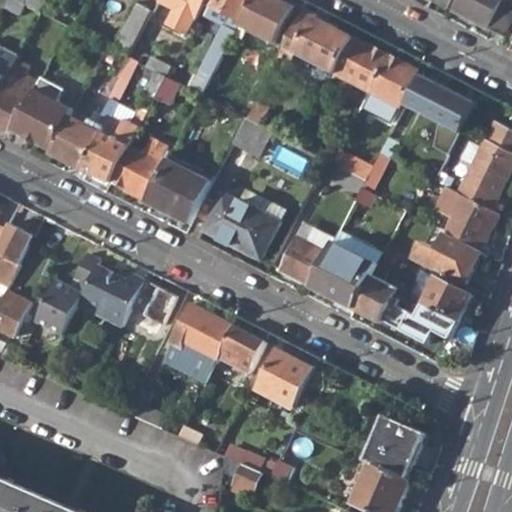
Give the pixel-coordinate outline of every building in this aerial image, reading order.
[(21,0),(43,11),(49,0),(21,0)] [(160,0),(160,1),(176,9),(168,24),(190,35),(208,0),(160,0)] [(226,26),(212,53),(224,58),(237,33),(241,25),(242,22),(240,21),(250,0),(215,0),(212,6),(214,7),(209,17),(226,26)] [(253,0),(242,22),(241,25),(249,28),(278,44),(296,7),(282,0),(253,0)] [(511,0),(460,0),(456,10),(504,35),(511,18),(511,0)] [(116,49),(132,57),(155,12),(140,4),(116,49)] [(299,52),(337,72),(355,37),(305,12),(281,58),(292,64),(299,52)] [(241,25),(237,33),(245,38),(249,28),(241,25)] [(337,73),(372,91),(390,55),(355,37),(337,72),(337,73)] [(0,99),(11,79),(13,74),(21,60),(22,56),(0,44),(0,99)] [(212,53),(193,89),(205,95),(224,58),(212,53)] [(372,91),(401,106),(420,70),(390,55),(372,91)] [(11,79),(0,99),(0,124),(15,132),(32,101),(34,102),(44,82),(30,75),(34,66),(21,60),(13,74),(11,79)] [(440,83),(424,75),(421,81),(437,89),(440,83)] [(169,76),(159,96),(173,103),(182,83),(169,76)] [(70,92),(45,79),(44,82),(34,102),(25,120),(38,127),(32,138),(58,151),(76,116),(78,111),(64,103),(70,92)] [(421,81),(407,106),(441,124),(436,148),(451,156),(479,104),(475,102),(464,99),(464,96),(440,83),(437,89),(421,81)] [(348,106),(361,113),(367,101),(355,95),(348,106)] [(58,151),(56,153),(87,169),(106,133),(108,129),(115,116),(122,104),(122,103),(116,100),(108,116),(101,112),(94,126),(76,116),(58,151)] [(361,113),(370,117),(376,106),(367,101),(361,113)] [(250,118),(263,125),(270,109),(258,102),(250,118)] [(122,104),(115,116),(127,123),(129,120),(134,123),(140,113),(122,104)] [(143,107),(140,113),(134,123),(143,127),(150,112),(143,107)] [(133,146),(143,127),(134,123),(129,120),(127,123),(115,116),(108,129),(106,133),(87,169),(114,183),(133,146)] [(237,143),(264,157),(278,132),(263,125),(250,118),(237,143)] [(38,127),(25,120),(19,131),(32,138),(38,127)] [(461,193),(496,211),(511,175),(511,130),(497,123),(483,149),(475,165),(461,193)] [(133,146),(114,183),(144,198),(163,162),(170,149),(172,145),(155,136),(146,153),(133,146)] [(383,154),(393,159),(402,143),(391,137),(383,154)] [(472,143),(464,159),(475,165),(483,149),(472,143)] [(170,149),(163,162),(168,165),(172,158),(176,151),(170,149)] [(369,180),(375,167),(342,150),(336,162),(361,175),(369,180)] [(364,189),(376,194),(393,159),(383,154),(375,167),(369,180),(364,189)] [(149,201),(194,224),(217,182),(172,158),(168,165),(149,201)] [(354,189),(361,175),(336,162),(330,160),(322,173),(354,189)] [(496,211),(461,193),(444,184),(432,206),(449,215),(442,228),(485,249),(503,214),(496,211)] [(226,192),(207,230),(263,260),(288,213),(251,193),(246,202),(226,192)] [(0,205),(0,245),(9,230),(0,225),(0,219),(6,208),(0,205)] [(0,281),(11,286),(35,235),(14,226),(0,254),(0,253),(0,281)] [(388,252),(344,229),(337,242),(381,265),(388,252)] [(337,242),(315,231),(309,242),(300,238),(284,270),(314,286),(337,242)] [(416,259),(470,283),(485,253),(447,234),(440,248),(425,241),(416,259)] [(376,275),(381,265),(337,242),(314,286),(358,308),(376,275)] [(376,275),(386,281),(401,252),(391,247),(388,252),(381,265),(376,275)] [(42,323),(69,335),(83,306),(102,265),(104,260),(91,254),(80,279),(85,281),(81,291),(61,281),(42,323)] [(102,265),(83,306),(127,329),(136,309),(150,281),(134,274),(131,280),(102,265)] [(416,296),(427,302),(463,319),(475,295),(428,272),(416,296)] [(404,299),(397,296),(401,288),(386,281),(376,275),(358,308),(384,321),(385,319),(432,342),(438,329),(454,337),(463,319),(427,302),(421,315),(401,305),(404,299)] [(150,281),(136,309),(167,325),(180,297),(150,281)] [(36,303),(12,291),(0,316),(0,328),(20,337),(36,303)] [(200,378),(211,384),(224,357),(239,326),(195,304),(175,344),(186,350),(189,343),(210,354),(200,378)] [(269,343),(239,326),(224,357),(245,368),(260,376),(265,366),(260,363),(269,343)] [(11,345),(0,340),(0,356),(9,360),(13,351),(9,349),(11,345)] [(282,350),(262,389),(298,407),(318,368),(282,350)] [(131,414),(168,430),(174,417),(152,407),(158,395),(144,387),(135,404),(131,414)] [(131,414),(135,404),(103,390),(98,399),(131,414)] [(185,437),(222,453),(233,431),(214,422),(208,435),(204,433),(203,425),(206,419),(197,413),(185,437)] [(374,462),(410,479),(430,433),(389,415),(369,460),(374,462)] [(247,464),(264,472),(270,459),(252,451),(251,454),(234,446),(230,457),(247,464)] [(276,477),(293,485),(299,469),(284,461),(276,477)] [(410,479),(374,462),(356,502),(380,511),(400,511),(415,480),(410,479)] [(264,472),(247,464),(235,489),(256,499),(268,473),(264,472)] [(82,511),(0,476),(0,511),(82,511)]
